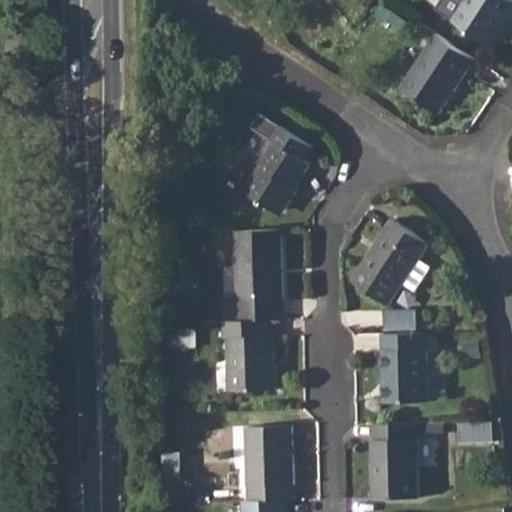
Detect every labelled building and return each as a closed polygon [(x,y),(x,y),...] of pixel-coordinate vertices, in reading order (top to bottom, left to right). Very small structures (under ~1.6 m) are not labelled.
[(511,0),(468,0),(455,21),(489,43),(507,16),(511,18),(511,0)] [(476,58),(438,33),(402,88),(440,113),(476,58)] [(247,192),(277,211),(293,186),(296,188),(312,162),(307,159),(315,146),(282,125),(273,139),(277,143),(247,192)] [(429,243),(394,221),(354,282),(389,305),(403,283),(415,291),(431,267),(419,259),(429,243)] [(282,229),(237,230),(239,320),(271,319),(285,319),(282,229)] [(388,328),(420,329),(421,309),(388,308),(388,328)] [(239,320),(225,321),(226,338),(230,337),(232,390),(275,389),(274,334),(270,335),(271,319),(239,320)] [(426,333),(384,334),(385,382),(393,381),(394,402),(429,401),(426,333)] [(443,422),(375,424),(376,439),(373,439),(375,497),(420,496),(418,437),(416,437),(415,432),(443,431),(443,422)] [(247,426),(249,499),(288,498),(295,498),(292,425),(247,426)] [(249,499),(244,499),(243,511),(288,511),(288,498),(249,499)]
